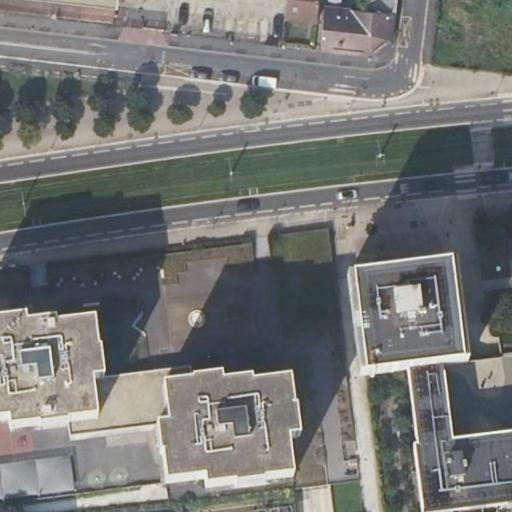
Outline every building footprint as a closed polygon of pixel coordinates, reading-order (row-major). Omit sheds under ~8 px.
[(284,0),(283,16),(316,19),(317,0),(284,0)] [(365,0),(364,8),(392,11),(393,0),(365,0)] [(323,4),(319,47),(359,52),(364,8),(361,7),(323,4)] [(364,8),(359,52),(368,53),(389,37),(392,11),(364,8)] [(389,37),(368,53),(375,54),(388,45),(389,37)] [(511,352),(466,359),(452,259),(355,273),(368,372),(406,366),(418,439),(414,440),(424,511),(503,511),(511,511),(511,352)] [(226,308),(227,317),(239,316),(238,306),(226,308)] [(0,320),(0,421),(9,421),(10,430),(67,423),(69,437),(158,425),(166,483),(204,478),(205,487),(292,475),(287,437),(298,436),(290,378),(252,383),(251,377),(237,379),(223,381),(223,376),(196,380),(194,366),(104,376),(96,319),(57,325),(57,320),(41,322),(26,324),(25,317),(0,320)] [(0,465),(0,500),(75,491),(71,456),(0,465)]
